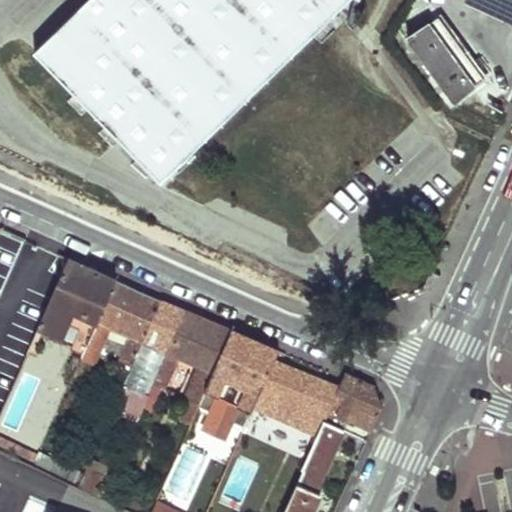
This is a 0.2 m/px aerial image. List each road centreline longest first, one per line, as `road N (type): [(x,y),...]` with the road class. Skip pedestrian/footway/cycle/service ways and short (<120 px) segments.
road 1 (residential): [(0,191),(444,382)]
road 2 (primary): [(444,382),(511,233)]
road 3 (primary): [(384,511),(444,382)]
